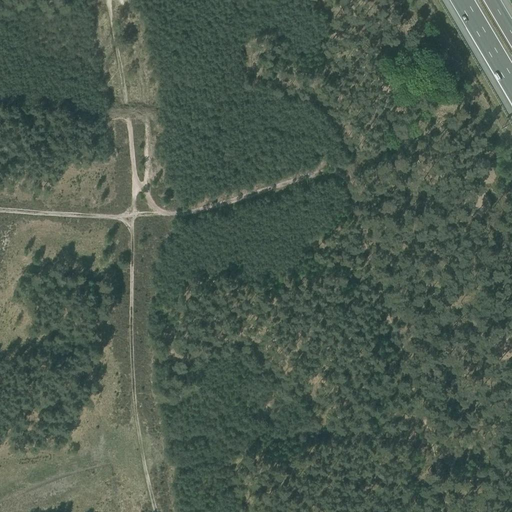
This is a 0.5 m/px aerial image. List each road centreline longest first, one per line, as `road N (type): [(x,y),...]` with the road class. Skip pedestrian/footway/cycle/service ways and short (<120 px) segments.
road 1 (track): [(447,511),(344,176),(328,170),(183,214),(134,216)]
road 2 (track): [(156,511),(140,452),(131,332),(134,216)]
road 3 (track): [(166,215),(145,188),(145,108),(123,0)]
road 4 (track): [(134,216),(131,138),(106,0)]
road 5 (track): [(134,216),(0,209)]
